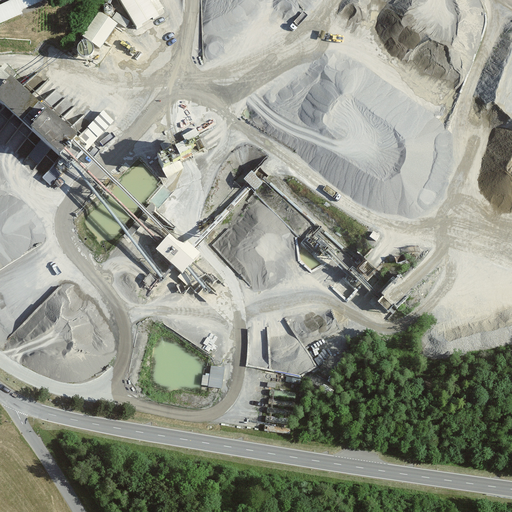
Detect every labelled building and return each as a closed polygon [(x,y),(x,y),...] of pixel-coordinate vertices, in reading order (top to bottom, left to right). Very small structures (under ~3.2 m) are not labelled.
[(44,0),(8,0),(9,1),(0,4),(0,23),(18,16),(16,12),(44,0)] [(115,0),(134,31),(157,18),(155,15),(161,11),(154,0),(115,0)] [(113,28),(96,15),(78,39),(95,52),(113,28)] [(0,112),(15,126),(32,106),(0,77),(0,112)] [(84,131),(95,141),(114,121),(104,110),(84,131)] [(68,142),(38,116),(22,135),(52,161),(68,142)] [(186,140),(198,134),(196,129),(184,135),(186,140)] [(189,158),(182,145),(172,150),(168,142),(157,148),(161,155),(152,160),(164,181),(181,171),(177,164),(189,158)] [(54,165),(43,176),(51,185),(62,174),(54,165)] [(261,185),(250,174),(241,183),(252,194),(261,185)] [(180,249),(166,237),(152,254),(179,276),(196,256),(183,245),(180,249)] [(212,365),(210,374),(204,373),(202,385),(223,387),(225,366),(212,365)]
